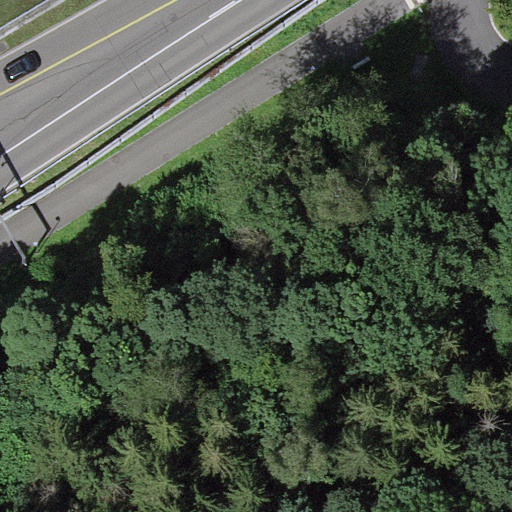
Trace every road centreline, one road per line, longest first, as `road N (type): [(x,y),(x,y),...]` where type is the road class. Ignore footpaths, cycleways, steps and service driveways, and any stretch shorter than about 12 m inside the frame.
road 1 (motorway): [(0,157),(240,0)]
road 2 (primary): [(0,95),(178,0)]
